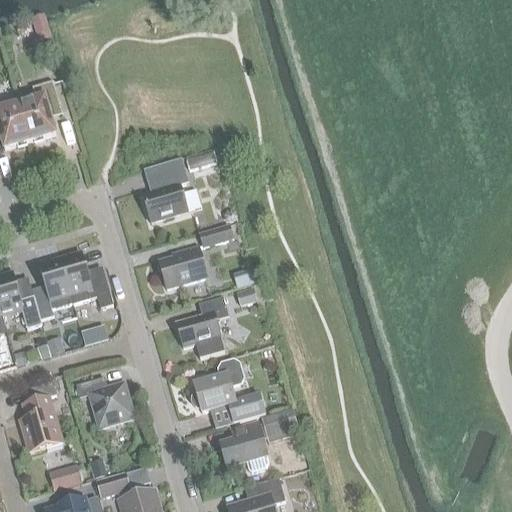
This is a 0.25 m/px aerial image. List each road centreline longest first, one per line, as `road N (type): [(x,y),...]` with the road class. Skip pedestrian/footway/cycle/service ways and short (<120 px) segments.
road 1 (residential): [(23,511),(5,440),(9,391),(144,358)]
road 2 (residential): [(144,358),(96,210),(75,202),(0,223)]
road 3 (residential): [(187,511),(144,358)]
